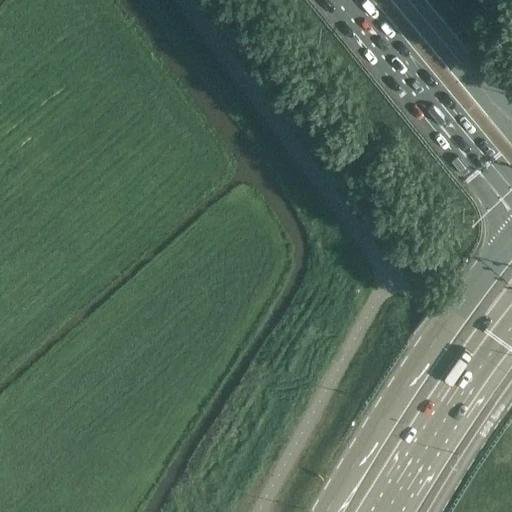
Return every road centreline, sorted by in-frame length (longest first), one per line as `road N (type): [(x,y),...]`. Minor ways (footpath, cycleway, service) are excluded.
road 1 (secondary): [(511,240),(415,369),(323,511)]
road 2 (motorway): [(339,0),(511,209)]
road 3 (secondary): [(386,511),(496,340)]
road 4 (motorway): [(491,103),(405,0)]
